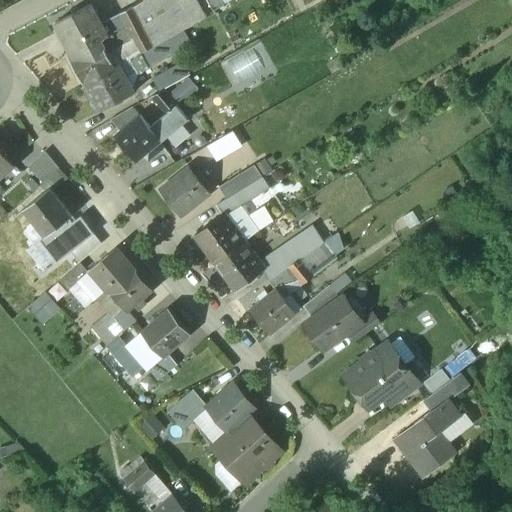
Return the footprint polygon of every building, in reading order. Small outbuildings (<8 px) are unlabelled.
[(193,0),(144,0),(145,1),(133,7),(154,46),(182,31),(204,19),(193,0)] [(207,0),(213,11),(224,6),(220,0),(207,0)] [(101,24),(91,4),(55,23),(72,55),(70,57),(85,84),(86,84),(85,83),(114,68),(114,67),(107,54),(133,40),(126,26),(107,36),(101,24)] [(133,7),(120,15),(126,26),(133,40),(140,53),(141,54),(154,46),(133,7)] [(120,15),(101,24),(107,36),(126,26),(120,15)] [(154,46),(141,54),(147,65),(188,43),(182,31),(154,46)] [(140,53),(130,58),(137,70),(147,65),(141,54),(140,53)] [(130,58),(118,65),(124,77),(137,70),(130,58)] [(124,77),(118,65),(114,67),(114,68),(85,83),(86,84),(100,111),(133,94),(124,77)] [(182,65),(155,80),(162,91),(163,91),(189,76),(182,65)] [(179,85),(167,95),(173,103),(185,93),(179,85)] [(162,91),(153,96),(167,114),(176,106),(173,103),(167,95),(163,91),(162,91)] [(167,114),(150,128),(140,116),(121,132),(115,137),(136,161),(187,119),(176,106),(167,114)] [(132,108),(110,120),(121,132),(140,116),(132,108)] [(233,131),(207,146),(216,160),(242,145),(233,131)] [(0,148),(0,177),(14,165),(0,148)] [(46,153),(30,166),(44,183),(59,169),(46,153)] [(255,165),(219,188),(226,200),(249,186),(262,177),(255,165)] [(44,183),(40,186),(46,193),(50,190),(52,193),(68,179),(59,169),(44,183)] [(210,193),(192,169),(178,180),(176,178),(160,191),(179,215),(190,207),(191,208),(210,193)] [(262,177),(249,186),(256,196),(269,188),(262,177)] [(249,186),(232,196),(239,207),(256,196),(249,186)] [(24,210),(45,236),(40,240),(58,264),(72,253),(95,235),(80,217),(73,222),(69,218),(71,217),(52,193),(50,190),(46,193),(24,210)] [(243,242),(223,214),(195,235),(216,263),(243,242)] [(314,229),(289,246),(299,259),(312,250),(323,243),(314,229)] [(95,235),(72,253),(80,263),(102,245),(95,235)] [(243,242),(216,263),(236,291),(264,271),(243,242)] [(336,258),(324,243),(323,243),(312,250),(325,266),(336,258)] [(299,259),(289,246),(278,254),(288,267),(299,259)] [(88,271),(80,279),(82,281),(96,297),(106,289),(132,266),(116,247),(88,271)] [(312,250),(299,259),(310,272),(309,272),(312,276),(326,266),(325,266),(312,250)] [(299,259),(288,267),(298,280),(309,272),(310,272),(299,259)] [(81,263),(60,281),(69,292),(82,281),(80,279),(88,271),(81,263)] [(132,266),(106,289),(127,313),(153,290),(132,266)] [(306,305),(304,307),(313,318),(339,299),(330,287),(314,299),(306,305)] [(277,288),(250,310),(270,335),(297,314),(277,288)] [(127,313),(106,289),(96,297),(110,313),(113,317),(109,321),(106,317),(94,327),(109,344),(118,336),(119,337),(135,323),(127,313)] [(30,308),(43,323),(58,309),(46,295),(30,308)] [(311,295),(303,301),(306,305),(314,299),(311,295)] [(313,318),(304,324),(323,350),(348,332),(364,321),(364,320),(345,295),(339,299),(313,318)] [(169,309),(141,332),(163,358),(191,334),(169,309)] [(364,321),(348,332),(355,342),(378,325),(371,315),(364,320),(364,321)] [(119,337),(118,336),(109,344),(134,375),(144,367),(119,337)] [(373,356),(370,354),(362,359),(363,364),(345,377),(366,404),(381,393),(410,372),(404,364),(398,369),(383,349),(373,356)] [(163,358),(149,369),(159,381),(178,365),(168,354),(163,358)] [(410,372),(381,393),(391,406),(420,384),(410,372)] [(450,382),(424,401),(432,411),(448,399),(449,400),(458,393),(450,382)] [(234,386),(200,416),(208,426),(218,418),(230,432),(249,415),(255,409),(234,386)] [(204,402),(193,390),(168,412),(178,424),(204,402)] [(432,411),(394,440),(423,478),(452,456),(443,444),(447,441),(440,431),(461,416),(449,400),(448,399),(432,411)] [(162,429),(151,415),(139,426),(151,439),(162,429)] [(230,432),(214,446),(224,456),(221,459),(243,483),(246,480),(246,481),(261,468),(267,469),(272,465),(271,459),(280,450),(249,415),(230,432)] [(136,461),(124,471),(129,476),(141,466),(136,461)] [(129,476),(123,481),(133,492),(154,474),(144,463),(141,466),(129,476)] [(187,511),(172,495),(152,511),(187,511)]
